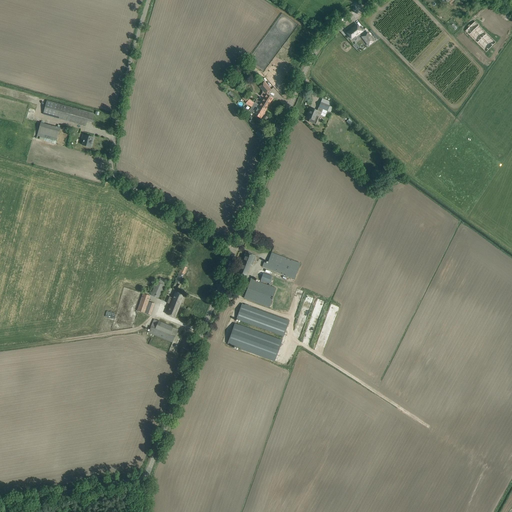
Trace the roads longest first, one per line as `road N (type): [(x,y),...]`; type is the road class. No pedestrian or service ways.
road 1 (tertiary): [(231,243),(114,173),(129,65),(150,0)]
road 2 (unclassified): [(231,243),(304,63),(319,41),(374,0)]
road 3 (tertiary): [(146,476),(231,243)]
road 4 (unclassified): [(0,503),(146,476)]
